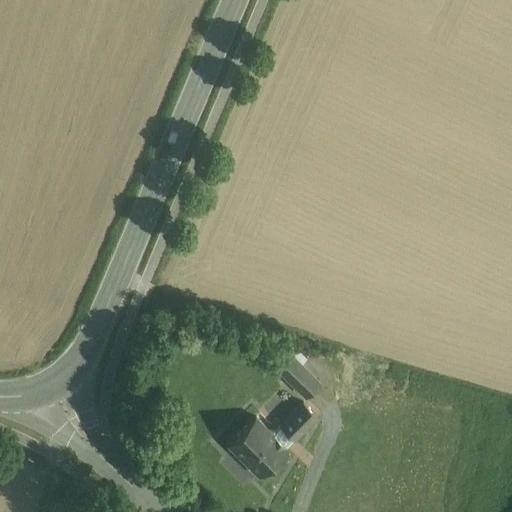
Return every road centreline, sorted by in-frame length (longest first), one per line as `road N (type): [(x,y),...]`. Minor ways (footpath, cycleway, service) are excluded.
road 1 (secondary): [(237,0),(91,338),(54,389)]
road 2 (residential): [(54,389),(98,455),(157,511)]
